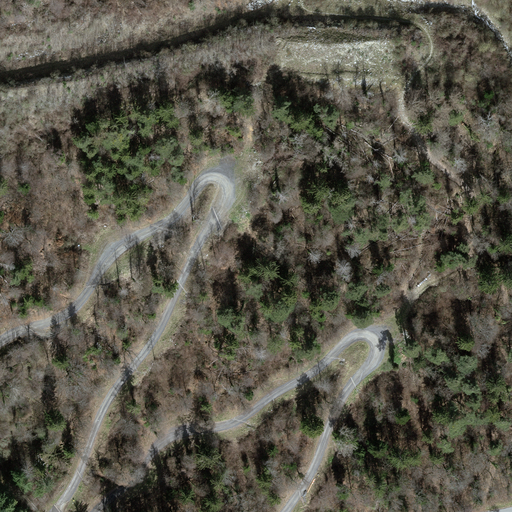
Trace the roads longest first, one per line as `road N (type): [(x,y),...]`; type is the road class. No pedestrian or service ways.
road 1 (track): [(54,511),(108,403),(168,316),(223,205),(221,180),(209,176),(167,224),(119,250),(80,303),(0,343)]
road 2 (track): [(285,511),(309,479),(339,405),(374,358),(368,335),(348,340),(318,370),(236,421),(163,440),(99,511)]
road 3 (track): [(472,254),(370,337)]
